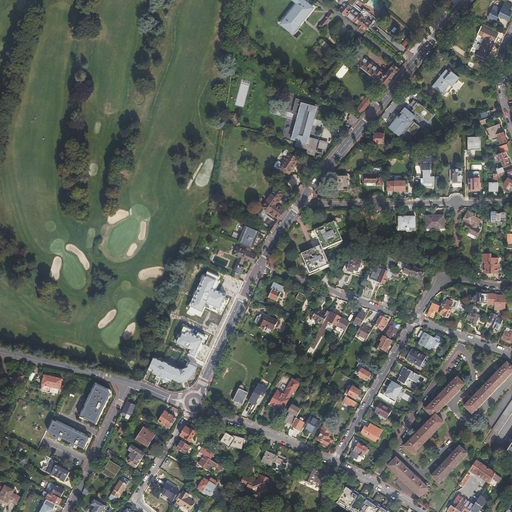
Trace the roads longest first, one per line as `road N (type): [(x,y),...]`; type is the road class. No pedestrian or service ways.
road 1 (residential): [(297,202),(466,0)]
road 2 (residential): [(511,200),(297,202)]
road 3 (tertiary): [(259,266),(412,321)]
road 4 (residential): [(333,462),(412,321)]
road 5 (tertiary): [(333,462),(200,407)]
road 6 (residential): [(127,382),(68,511)]
road 7 (tertiary): [(127,382),(0,352)]
road 8 (residential): [(412,321),(441,271),(511,284)]
road 9 (residential): [(188,411),(135,494),(145,511)]
